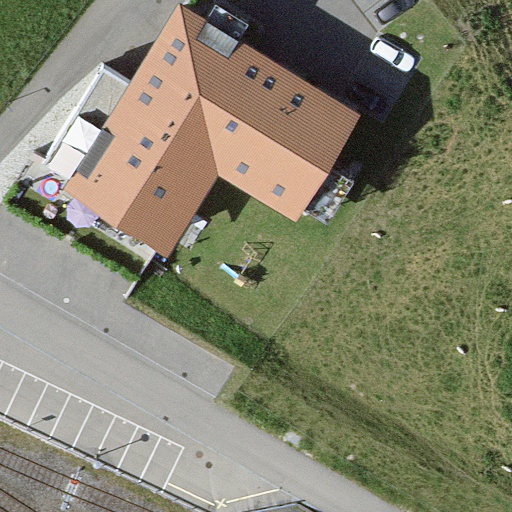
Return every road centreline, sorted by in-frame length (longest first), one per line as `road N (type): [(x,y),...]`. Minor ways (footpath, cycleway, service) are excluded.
road 1 (residential): [(360,511),(0,301)]
road 2 (residential): [(0,96),(96,0)]
